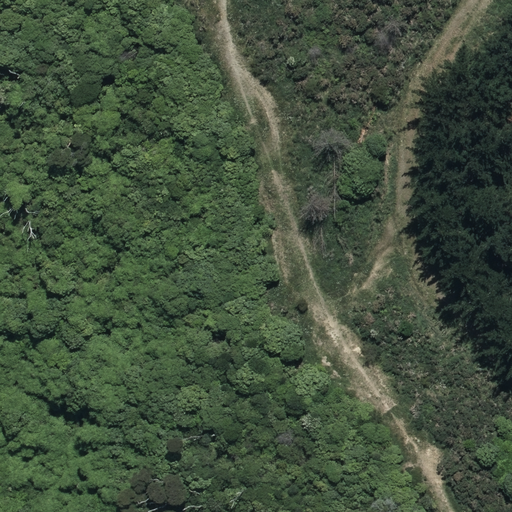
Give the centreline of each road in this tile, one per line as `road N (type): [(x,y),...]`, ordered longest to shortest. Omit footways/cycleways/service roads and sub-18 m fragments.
road 1 (track): [(127,0),(142,59),(194,180),(204,325),(282,398),(377,511)]
road 2 (track): [(511,39),(458,214),(511,308)]
